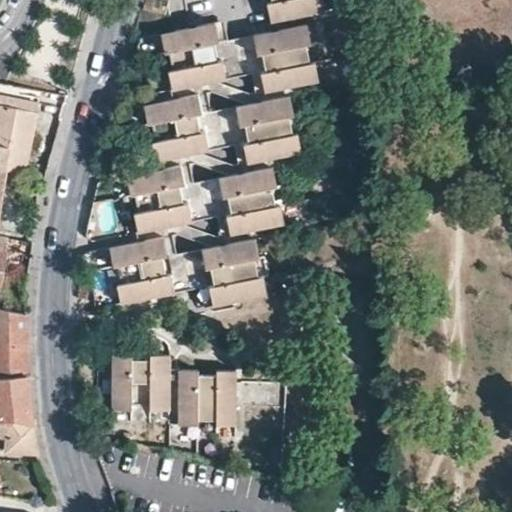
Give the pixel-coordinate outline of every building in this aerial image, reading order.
[(267,0),(271,19),(324,10),(325,7),(323,0),(267,0)] [(218,57),(215,40),(219,39),(216,22),(213,20),(161,30),(165,49),(170,48),(173,65),(168,66),(172,85),(226,76),(223,57),(221,56),(218,57)] [(265,90),(319,81),(319,80),(320,78),(316,58),(310,59),(307,42),(312,40),(308,22),(254,32),(257,51),(262,51),(266,68),(261,69),(265,90)] [(3,84),(0,83),(0,168),(5,170),(23,173),(39,98),(22,94),(23,87),(3,84)] [(200,129),(197,113),(202,111),(198,90),(144,101),(147,121),(153,120),(157,137),(151,139),(154,158),(207,147),(208,144),(205,128),(200,129)] [(292,132),(289,116),(294,114),(291,97),(290,95),(236,105),(239,123),(244,123),(247,141),(243,142),(246,160),(248,161),(299,150),(300,147),(297,131),(292,132)] [(183,199),(181,184),(184,183),(185,181),(181,162),(127,173),(131,193),(135,193),(137,195),(139,209),(134,211),(138,230),(191,220),(191,218),(188,199),(184,200),(183,199)] [(278,184),(275,167),(275,166),(272,165),(219,176),(223,195),(229,194),(232,211),(227,212),(231,233),(285,221),(282,202),(276,203),(273,185),(278,184)] [(113,202),(97,204),(99,229),(115,228),(113,202)] [(174,289),(171,274),(170,273),(166,272),(162,256),(162,255),(166,254),(167,253),(163,235),(109,246),(112,265),(118,263),(121,281),(116,282),(120,301),(172,292),(174,289)] [(211,284),(214,304),(267,294),(264,275),(258,276),(255,258),(260,257),(257,238),(203,248),(206,267),(212,266),(215,284),(211,284)] [(0,276),(1,273),(21,277),(22,272),(30,274),(31,258),(4,253),(0,251),(0,276)] [(0,377),(29,376),(28,359),(28,340),(27,321),(27,314),(0,308),(0,377)] [(168,409),(170,354),(150,353),(150,358),(133,357),(133,354),(132,352),(113,352),(112,361),(111,363),(112,364),(110,405),(112,407),(130,408),(130,403),(132,402),(148,403),(148,407),(149,408),(168,409)] [(236,382),(236,373),(236,372),(235,371),(234,371),(216,370),(216,375),(199,374),(198,370),(179,369),(177,424),(195,425),(196,425),(196,424),(197,419),(214,420),(214,425),(234,426),(236,382)] [(29,376),(0,377),(0,421),(4,421),(8,421),(12,421),(15,421),(19,422),(34,425),(31,395),(29,376)] [(0,421),(0,438),(7,438),(8,451),(22,452),(39,453),(34,425),(19,422),(15,421),(12,421),(8,421),(4,421),(0,421)]
